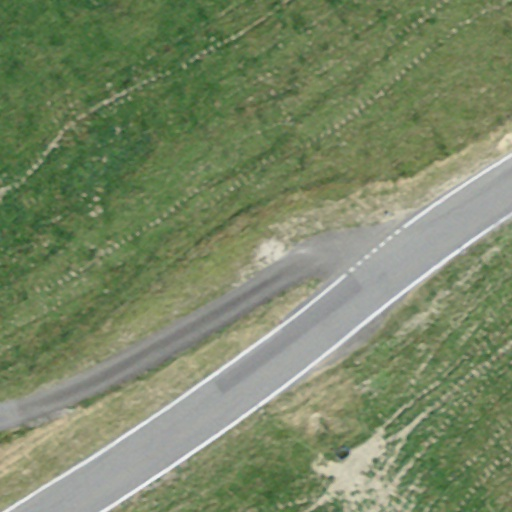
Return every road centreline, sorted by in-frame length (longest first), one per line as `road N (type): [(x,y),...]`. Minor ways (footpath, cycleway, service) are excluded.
road 1 (unclassified): [(511,182),(199,418),(51,511)]
road 2 (track): [(0,420),(209,334),(299,271),(354,247),(387,255),(398,267)]
